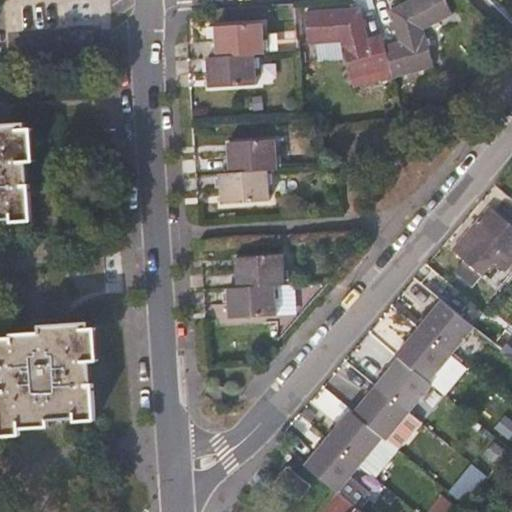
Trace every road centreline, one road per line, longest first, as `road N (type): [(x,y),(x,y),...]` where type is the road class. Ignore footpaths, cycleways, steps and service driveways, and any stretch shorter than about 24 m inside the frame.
road 1 (residential): [(176,444),(150,0)]
road 2 (residential): [(511,134),(277,407)]
road 3 (residential): [(180,501),(208,483),(277,407)]
